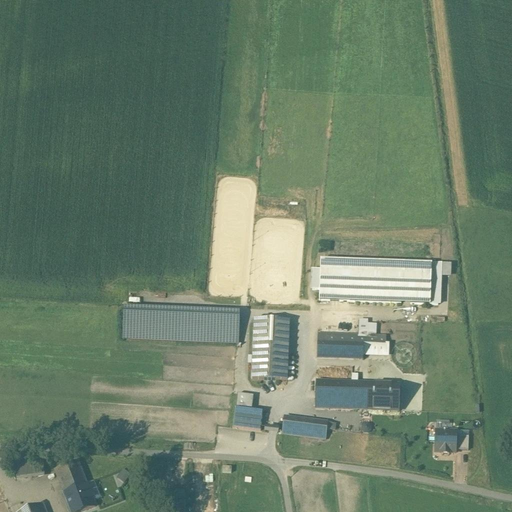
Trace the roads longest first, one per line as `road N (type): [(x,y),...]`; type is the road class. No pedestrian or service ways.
road 1 (unclassified): [(0,448),(281,462)]
road 2 (unclassified): [(281,462),(395,473),(511,499)]
